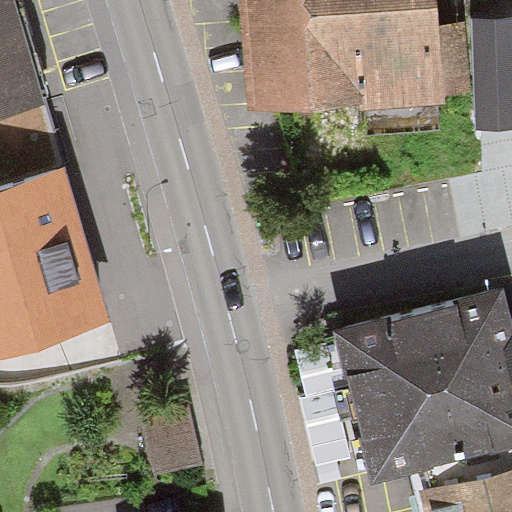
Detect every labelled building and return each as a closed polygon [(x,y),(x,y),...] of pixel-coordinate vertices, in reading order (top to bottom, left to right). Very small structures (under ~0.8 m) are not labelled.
[(0,0),(0,115),(43,102),(14,0),(0,0)] [(240,0),(250,109),(436,93),(427,0),(240,0)] [(480,109),(511,109),(511,32),(480,33),(480,109)] [(43,102),(0,115),(0,188),(63,170),(43,102)] [(0,351),(109,320),(63,170),(0,188),(0,351)] [(343,331),(372,476),(511,448),(511,373),(507,348),(498,300),(343,331)] [(153,474),(201,463),(187,402),(139,413),(153,474)] [(511,511),(511,478),(427,495),(430,511),(511,511)]
